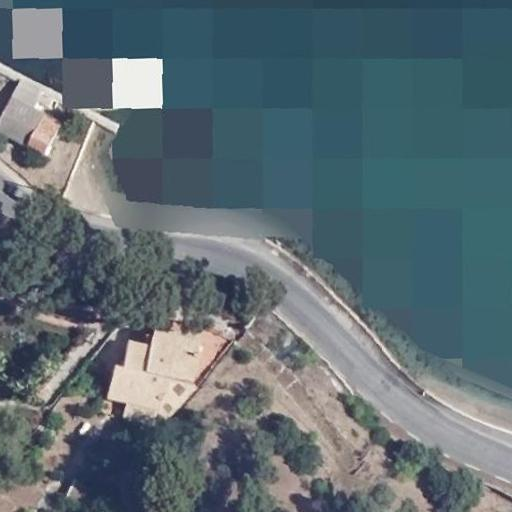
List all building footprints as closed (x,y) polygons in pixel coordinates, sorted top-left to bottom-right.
[(0,127),(0,128),(32,147),(39,133),(48,115),(16,98),(0,127)] [(63,123),(48,115),(39,133),(32,147),(47,155),(63,123)] [(0,337),(27,443),(129,323),(109,322),(91,320),(81,318),(65,314),(47,308),(35,303),(21,295),(9,289),(0,297),(0,337)] [(176,380),(197,384),(206,342),(157,334),(153,347),(133,343),(126,371),(118,369),(112,401),(128,405),(161,410),(164,394),(173,396),(176,380)] [(198,385),(197,384),(176,380),(173,396),(164,394),(161,410),(128,405),(125,420),(159,425),(198,385)] [(113,467),(123,452),(106,440),(95,459),(113,467)] [(85,505),(92,491),(75,482),(67,497),(85,505)]
